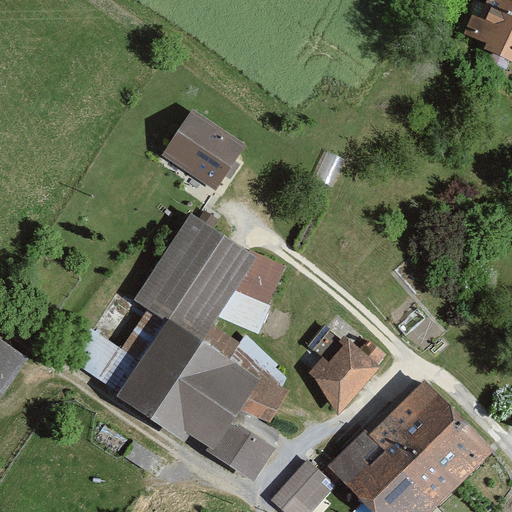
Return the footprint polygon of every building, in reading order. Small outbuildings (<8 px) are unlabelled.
[(511,0),(481,0),(466,32),(511,53),(511,0)] [(184,107),(157,149),(211,184),(238,142),(184,107)] [(145,304),(196,338),(212,314),(252,253),(183,208),(127,293),(145,304)] [(252,253),(212,314),(257,330),(282,264),(252,253)] [(145,304),(141,302),(92,376),(244,474),(264,444),(222,417),(251,373),(196,338),(145,304)] [(339,331),(303,370),(338,402),(374,362),(339,331)] [(0,395),(28,357),(0,336),(0,395)] [(413,372),(322,461),(372,511),(417,511),(485,446),(413,372)] [(301,455),(263,495),(277,508),(289,495),(303,508),(329,480),(301,455)]
